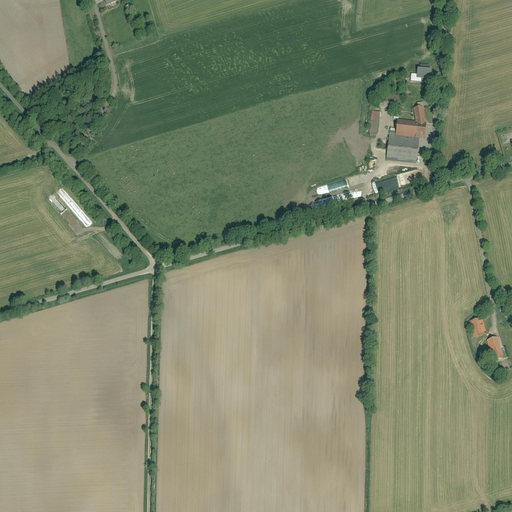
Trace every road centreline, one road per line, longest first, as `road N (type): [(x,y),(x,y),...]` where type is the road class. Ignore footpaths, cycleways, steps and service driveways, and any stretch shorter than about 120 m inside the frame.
road 1 (unclassified): [(430,181),(156,265)]
road 2 (track): [(144,511),(156,265)]
road 3 (unclassified): [(0,90),(156,265)]
road 4 (unclassified): [(443,0),(430,181)]
road 5 (unclassified): [(156,265),(0,313)]
